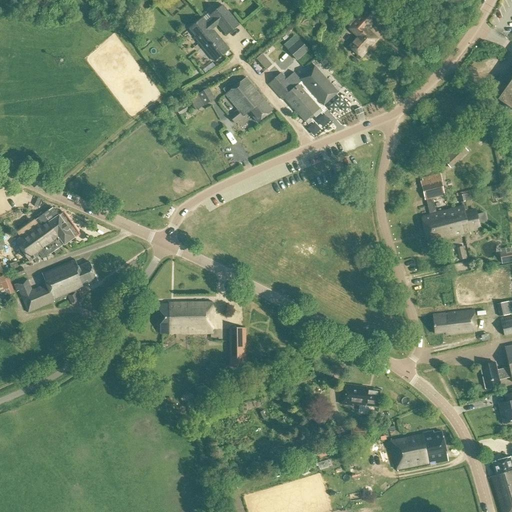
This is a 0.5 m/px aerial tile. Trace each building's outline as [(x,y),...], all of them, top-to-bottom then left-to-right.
[(214,62),(229,50),(216,33),(215,35),(212,32),(213,31),(212,30),(219,25),(227,35),(240,25),(224,6),(211,16),(214,19),(208,24),(203,18),(189,30),(196,38),(195,39),(214,62)] [(372,51),(368,48),(376,39),(366,30),(377,18),(367,9),(349,30),(358,38),(350,47),(361,57),(362,55),(365,58),(369,59),(372,55),(372,51)] [(299,40),(287,50),(297,61),(309,51),(299,40)] [(324,58),(319,62),(323,66),(328,63),(324,58)] [(284,99),(305,122),(320,108),(318,107),(320,105),(321,104),(323,106),(338,92),(315,66),(300,80),(302,82),(294,88),(282,74),(269,85),(282,100),(284,99)] [(511,66),(498,86),(505,91),(498,100),(507,107),(505,110),(510,114),(511,111),(511,66)] [(273,111),(246,78),(225,96),(238,111),(229,118),(235,125),(249,113),(258,124),(273,111)] [(197,94),(204,106),(215,100),(209,88),(197,94)] [(175,108),(180,116),(188,111),(184,103),(175,108)] [(454,145),(449,150),(459,160),(464,155),(454,145)] [(440,175),(422,179),(424,186),(421,186),(425,201),(445,196),(440,175)] [(464,208),(421,218),(428,245),(467,236),(467,233),(470,232),(479,230),(478,224),(486,222),(484,213),(476,215),(475,211),(465,213),(464,208)] [(41,260),(79,234),(64,213),(58,217),(53,209),(36,221),(38,225),(15,241),(28,260),(37,254),(41,260)] [(466,245),(458,247),(459,258),(468,257),(466,245)] [(511,256),(501,258),(502,266),(511,264),(511,256)] [(90,284),(97,281),(90,262),(78,267),(75,260),(41,274),(46,284),(31,291),(27,279),(13,285),(16,292),(18,291),(28,313),(54,302),(54,301),(67,295),(71,305),(81,301),(77,292),(80,290),(80,289),(90,285),(90,284)] [(22,268),(11,272),(14,278),(25,274),(22,268)] [(0,277),(0,295),(3,304),(13,300),(11,295),(14,293),(8,275),(0,277)] [(511,315),(511,301),(497,304),(500,318),(511,315)] [(160,334),(212,333),(212,302),(168,302),(168,303),(160,303),(160,334)] [(444,335),(474,332),(472,312),(432,316),(434,333),(444,332),(444,335)] [(511,315),(500,318),(504,337),(511,335),(511,315)] [(246,328),(229,329),(229,367),(246,367),(246,328)] [(511,380),(511,346),(504,348),(509,368),(497,371),(495,363),(481,366),(486,389),(500,385),(499,380),(511,378),(511,380)] [(376,408),(378,391),(365,389),(366,388),(343,385),(340,406),(352,407),(352,405),(376,408)] [(499,404),(504,423),(511,421),(511,392),(505,395),(507,402),(499,404)] [(365,425),(350,426),(350,435),(333,440),(335,447),(318,452),(307,454),(308,461),(319,459),(341,453),(340,448),(353,445),(351,440),(366,440),(365,425)] [(397,471),(447,462),(441,434),(433,436),(433,432),(391,441),(397,471)] [(500,511),(511,511),(511,464),(509,458),(491,463),(495,475),(490,477),(500,511)]
